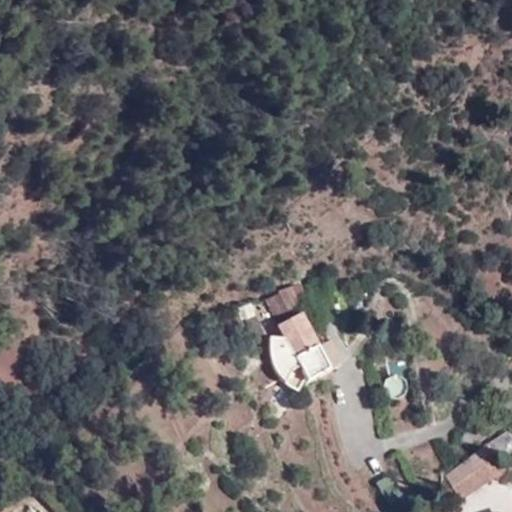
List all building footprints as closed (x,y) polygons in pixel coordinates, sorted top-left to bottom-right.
[(281,281),(257,292),(267,311),(280,304),(276,297),(293,289),(289,281),(281,281)] [(307,385),(325,374),(311,348),(294,319),(276,330),(280,339),(274,343),(272,349),(274,360),(278,367),(286,376),(292,381),(303,379),(307,385)] [(259,336),(252,323),(237,331),(246,344),(259,336)] [(311,348),(325,374),(336,368),(322,342),(311,348)] [(401,375),(381,380),(387,401),(407,395),(401,375)] [(486,437),(474,426),(456,442),(469,454),(486,437)] [(487,450),(497,465),(511,456),(511,445),(507,438),(487,450)] [(446,481),(450,488),(461,507),(504,475),(497,465),(487,450),(446,481)]
